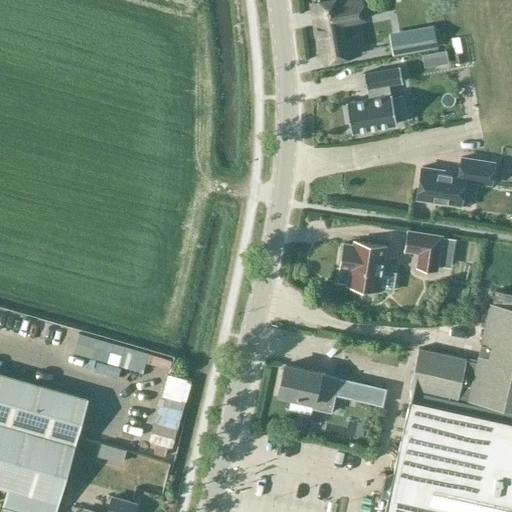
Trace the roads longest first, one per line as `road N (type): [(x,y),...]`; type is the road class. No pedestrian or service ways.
road 1 (tertiary): [(208,511),(281,202),(287,137),(276,0)]
road 2 (unknown): [(345,511),(349,491),(341,480),(226,443)]
